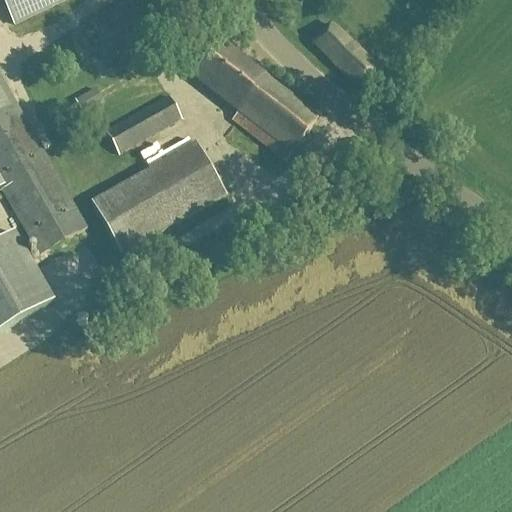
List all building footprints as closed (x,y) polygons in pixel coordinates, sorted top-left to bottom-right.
[(0,0),(13,27),(68,0),(0,0)] [(113,75),(156,54),(131,2),(88,22),(113,75)] [(330,25),(311,47),(361,96),(381,73),(330,25)] [(193,77),(238,113),(231,123),(285,165),(319,122),(220,44),(193,77)] [(21,74),(11,80),(27,111),(38,105),(21,74)] [(0,190),(39,258),(86,231),(15,106),(0,79),(0,190)] [(81,117),(103,103),(95,90),(74,102),(81,117)] [(106,133),(120,158),(181,122),(167,98),(106,133)] [(195,147),(91,206),(121,259),(225,199),(195,147)] [(0,334),(54,304),(13,235),(0,242),(0,334)]
